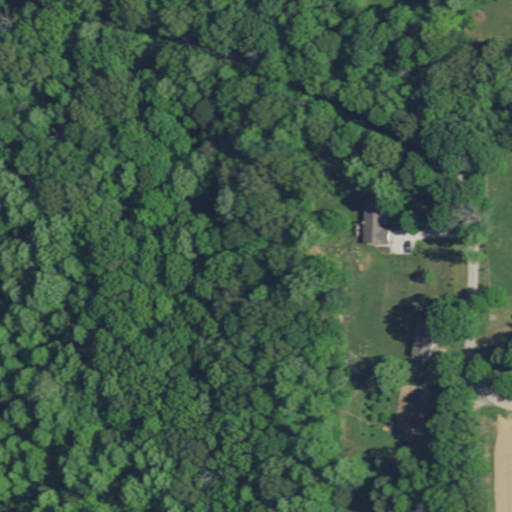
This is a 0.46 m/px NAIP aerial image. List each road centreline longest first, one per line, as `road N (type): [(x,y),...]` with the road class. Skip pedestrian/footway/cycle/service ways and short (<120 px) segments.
road 1 (residential): [(511,406),(491,398),(474,375),(469,205),(441,159),(310,81),(45,0)]
road 2 (track): [(479,385),(468,422),(463,511)]
